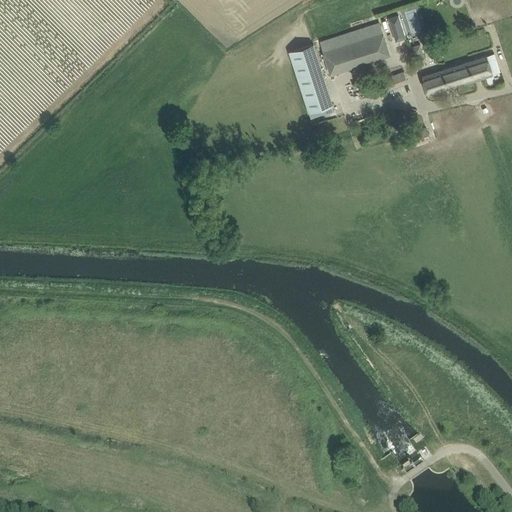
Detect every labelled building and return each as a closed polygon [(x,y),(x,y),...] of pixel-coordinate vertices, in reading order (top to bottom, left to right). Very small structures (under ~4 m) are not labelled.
[(408,34),(419,30),(413,9),(402,13),(408,34)] [(323,52),(330,73),(390,53),(380,23),(321,42),(324,52),(323,52)] [(426,59),(420,40),(412,43),(417,62),(426,59)] [(334,104),(314,43),(289,51),(309,113),(334,104)] [(440,70),(423,76),(426,85),(429,94),(500,71),(497,61),(495,53),(450,67),(440,70)] [(371,96),(408,82),(405,72),(367,86),(371,96)] [(405,149),(431,140),(426,126),(400,135),(405,149)]
